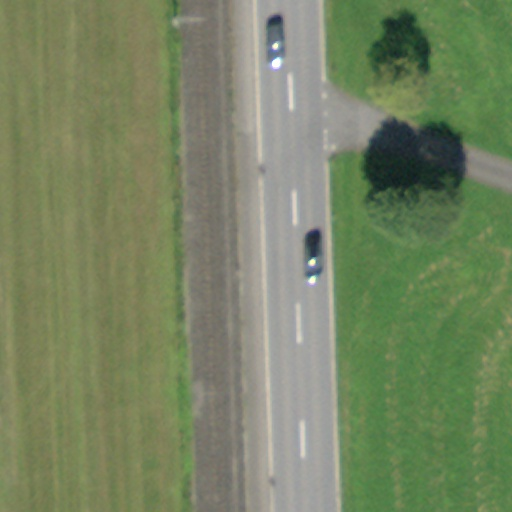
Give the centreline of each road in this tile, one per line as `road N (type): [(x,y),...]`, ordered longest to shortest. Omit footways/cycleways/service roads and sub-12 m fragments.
road 1 (secondary): [(285,0),(302,511)]
road 2 (track): [(511,170),(288,97)]
